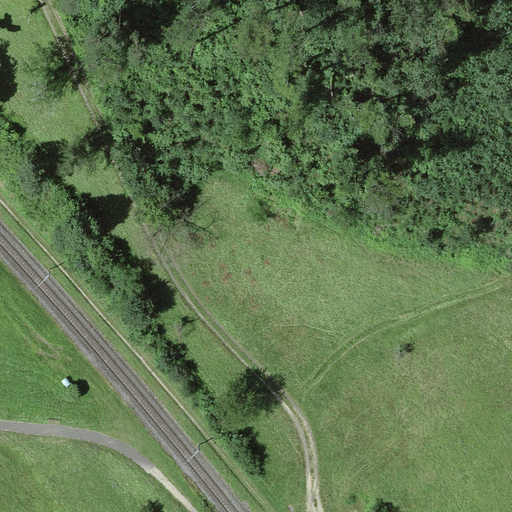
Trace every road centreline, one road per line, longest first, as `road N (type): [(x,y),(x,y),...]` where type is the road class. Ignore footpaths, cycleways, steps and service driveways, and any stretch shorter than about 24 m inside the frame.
road 1 (track): [(300,419),(177,280),(48,0)]
road 2 (track): [(162,480),(130,450),(0,422)]
